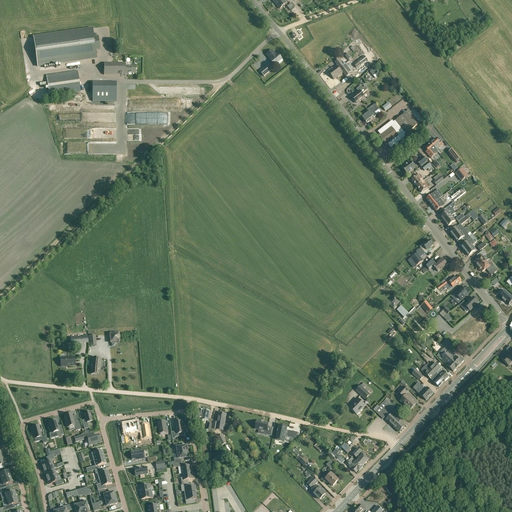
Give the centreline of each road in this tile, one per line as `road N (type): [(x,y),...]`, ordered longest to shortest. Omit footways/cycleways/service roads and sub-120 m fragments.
road 1 (track): [(398,446),(187,398),(0,378)]
road 2 (unclassified): [(507,326),(278,31)]
road 3 (track): [(224,82),(0,297)]
road 4 (residential): [(204,505),(189,413),(99,419)]
road 5 (residential): [(99,419),(87,403),(22,425),(47,511)]
road 6 (secondary): [(336,511),(447,393)]
